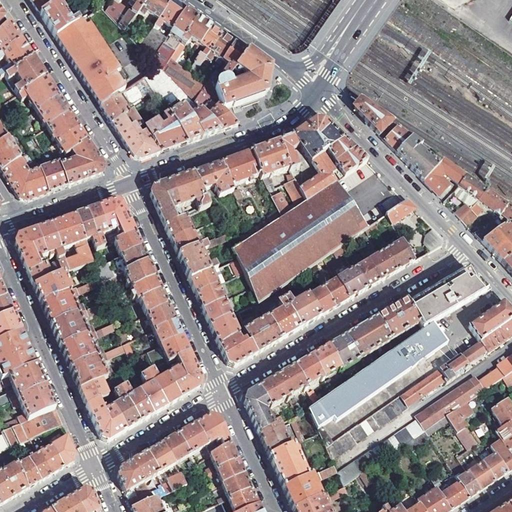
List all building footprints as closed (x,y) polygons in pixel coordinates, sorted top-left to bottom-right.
[(29,0),(37,12),(40,16),(57,5),(53,0),(29,0)] [(147,0),(113,0),(113,1),(105,13),(124,33),(137,15),(147,0)] [(147,0),(137,15),(143,18),(147,12),(159,21),(172,1),(169,0),(147,0)] [(154,28),(156,30),(159,30),(164,24),(173,31),(185,12),(182,9),(172,1),(159,21),(154,28)] [(57,5),(40,16),(43,20),(55,39),(79,23),(76,18),(69,22),(57,5)] [(97,11),(93,5),(78,15),(76,18),(79,23),(89,16),(97,11)] [(167,40),(152,63),(159,70),(164,75),(179,91),(192,104),(200,93),(204,86),(192,78),(187,74),(182,70),(169,60),(180,44),(196,19),(188,13),(185,12),(173,31),(167,40)] [(79,23),(55,39),(85,86),(95,101),(99,108),(117,97),(134,85),(89,16),(79,23)] [(180,44),(184,47),(190,40),(198,46),(210,29),(207,27),(196,19),(180,44)] [(0,53),(1,55),(20,40),(10,26),(9,23),(0,31),(0,53)] [(201,65),(221,37),(213,30),(210,29),(198,46),(205,50),(200,58),(198,57),(193,63),(194,64),(187,74),(192,78),(201,65)] [(152,30),(139,49),(152,63),(167,40),(152,30)] [(221,61),(234,45),(231,43),(221,37),(201,65),(203,68),(205,66),(206,67),(214,56),(221,61)] [(20,40),(1,55),(12,72),(32,59),(25,49),(20,40)] [(185,64),(177,58),(184,47),(180,44),(169,60),(182,70),(185,64)] [(221,61),(229,67),(222,77),(227,81),(234,71),(246,54),(236,47),(234,45),(221,61)] [(215,86),(214,90),(222,111),(229,108),(233,107),(265,95),(269,70),(250,57),(246,54),(234,71),(236,72),(234,88),(232,89),(230,84),(228,82),(225,82),(223,82),(221,82),(219,83),(217,84),(215,86)] [(17,97),(45,78),(38,68),(32,59),(12,72),(4,77),(7,82),(16,76),(22,86),(14,92),(17,97)] [(164,75),(159,70),(144,80),(145,82),(148,86),(164,75)] [(36,112),(58,98),(51,89),(45,78),(17,97),(21,103),(27,99),(30,104),(29,105),(30,107),(32,106),(36,112)] [(129,105),(150,90),(148,86),(145,82),(123,96),(129,105)] [(181,107),(202,139),(206,138),(215,135),(220,133),(192,104),(179,91),(175,95),(183,106),(181,107)] [(192,104),(220,133),(224,132),(232,128),(236,127),(222,111),(218,106),(214,110),(208,105),(211,102),(200,93),(192,104)] [(125,104),(122,106),(117,97),(99,108),(105,116),(110,125),(128,114),(124,108),(126,106),(125,104)] [(47,129),(69,115),(67,113),(58,98),(36,112),(44,124),(42,126),(44,128),(46,127),(47,129)] [(358,104),(353,110),(355,114),(358,117),(375,134),(377,137),(386,128),(393,134),(384,144),(393,153),(395,155),(410,140),(361,104),(359,104),(358,104)] [(167,116),(186,145),(189,144),(196,141),(202,139),(181,107),(167,116)] [(141,125),(147,122),(137,108),(133,112),(141,125)] [(128,114),(110,125),(126,150),(129,154),(133,160),(137,161),(140,162),(160,154),(146,132),(140,136),(136,131),(142,126),(141,125),(133,112),(128,114)] [(57,144),(79,129),(77,127),(69,115),(47,129),(53,139),(51,140),(53,142),(55,141),(57,144)] [(146,132),(160,154),(167,152),(175,149),(186,145),(167,116),(166,115),(162,118),(165,124),(163,126),(161,124),(159,126),(157,121),(144,129),(146,132)] [(326,153),(343,142),(322,122),(318,122),(315,122),(314,122),(304,129),(296,134),(293,137),(300,146),(299,147),(310,164),(311,163),(321,156),(326,153)] [(71,152),(87,142),(85,139),(79,129),(57,144),(61,151),(59,152),(61,155),(63,154),(65,156),(71,152)] [(300,146),(293,137),(287,141),(283,142),(278,144),(290,170),(290,171),(299,168),(292,152),(299,147),(300,146)] [(7,140),(0,144),(0,170),(1,172),(20,160),(10,145),(12,144),(11,142),(9,143),(7,140)] [(410,140),(395,155),(410,171),(422,183),(439,167),(417,151),(420,147),(410,140)] [(103,172),(104,168),(93,151),(87,142),(71,152),(73,155),(71,157),(73,160),(75,159),(76,161),(61,167),(68,188),(73,186),(86,182),(102,176),(103,172)] [(326,153),(335,165),(354,153),(352,151),(343,142),(326,153)] [(290,170),(278,144),(272,146),(264,149),(251,154),(260,177),(262,180),(269,178),(290,170)] [(335,165),(330,168),(339,181),(366,164),(357,156),(356,154),(354,153),(335,165)] [(260,177),(251,154),(240,157),(221,164),(230,188),(249,181),(250,183),(253,182),(253,180),(260,177)] [(321,156),(311,163),(319,176),(298,189),(304,204),(335,184),(339,181),(330,168),(321,156)] [(22,202),(26,203),(49,195),(40,170),(29,175),(23,165),(25,164),(23,161),(21,162),(20,160),(1,172),(4,177),(19,201),(22,202)] [(40,170),(49,195),(53,193),(68,188),(61,167),(59,163),(46,168),(46,166),(42,167),(43,169),(40,170)] [(439,167),(422,183),(436,197),(438,199),(447,189),(439,181),(443,177),(458,188),(465,178),(443,163),(439,167)] [(230,188),(221,164),(209,169),(193,174),(201,192),(214,186),(215,188),(213,189),(214,192),(216,192),(218,198),(232,193),(230,188)] [(376,174),(366,164),(339,181),(341,184),(347,181),(353,188),(376,174)] [(201,192),(193,174),(181,179),(173,181),(169,183),(178,208),(195,202),(197,209),(198,212),(209,207),(201,192)] [(262,180),(280,219),(290,213),(281,194),(276,197),(269,178),(262,180)] [(472,201),(477,204),(485,193),(465,178),(458,188),(457,189),(472,201)] [(285,185),(296,209),(304,204),(298,189),(294,181),(285,185)] [(151,193),(149,197),(161,222),(164,228),(175,222),(173,219),(176,218),(172,211),(178,208),(169,183),(152,189),(151,193)] [(353,211),(335,184),(304,204),(296,209),(290,213),(280,219),(232,251),(257,305),(277,291),(282,288),(336,251),(343,246),(365,231),(366,230),(353,211)] [(369,210),(378,222),(385,217),(406,204),(395,193),(369,210)] [(511,211),(485,193),(477,204),(498,219),(500,217),(511,225),(511,211)] [(472,201),(465,207),(470,211),(477,204),(472,201)] [(98,209),(107,235),(115,232),(117,237),(120,237),(121,240),(134,234),(132,229),(121,206),(117,204),(114,203),(98,209)] [(391,227),(414,212),(406,204),(385,217),(391,227)] [(454,215),(460,222),(470,211),(465,207),(454,215)] [(86,213),(99,249),(104,248),(100,237),(107,235),(98,209),(95,210),(92,211),(86,213)] [(184,215),(185,218),(198,212),(197,209),(184,215)] [(470,211),(460,222),(466,228),(476,218),(475,216),(477,214),(473,211),(472,213),(470,211)] [(74,217),(84,243),(90,241),(95,252),(99,249),(86,213),(76,217),(74,217)] [(64,262),(68,272),(69,272),(75,270),(85,266),(92,263),(84,243),(74,217),(65,221),(62,222),(51,226),(60,252),(74,247),(77,257),(64,262)] [(190,233),(184,218),(175,222),(164,228),(169,238),(170,242),(190,233)] [(474,236),(481,244),(502,229),(496,223),(493,225),(491,224),(474,236)] [(365,231),(369,237),(377,232),(373,225),(366,230),(365,231)] [(52,255),(54,254),(57,261),(63,259),(60,252),(51,226),(45,228),(38,230),(36,231),(46,257),(48,256),(48,258),(53,257),(52,255)] [(502,229),(481,244),(493,256),(500,264),(511,256),(511,234),(505,227),(502,229)] [(433,252),(442,247),(442,239),(433,230),(427,236),(427,245),(433,252)] [(36,231),(17,238),(15,241),(14,245),(25,270),(27,274),(39,269),(38,266),(40,265),(38,260),(46,257),(36,231)] [(190,233),(170,242),(176,254),(177,258),(197,249),(190,233)] [(121,240),(113,244),(117,252),(115,254),(116,257),(119,256),(120,259),(141,249),(139,245),(134,234),(121,240)] [(384,253),(396,274),(410,265),(413,264),(401,244),(384,253)] [(197,249),(177,258),(182,268),(189,283),(210,273),(216,270),(205,245),(197,249)] [(339,257),(347,253),(343,246),(336,251),(339,257)] [(123,274),(147,263),(145,260),(141,249),(120,259),(88,273),(93,283),(94,286),(108,280),(115,277),(123,274)] [(366,263),(378,284),(382,282),(396,274),(384,253),(366,263)] [(511,256),(500,264),(511,276),(511,256)] [(57,261),(62,275),(68,272),(64,262),(63,259),(57,261)] [(130,290),(154,279),(152,275),(150,270),(147,263),(123,274),(128,284),(124,285),(126,289),(129,288),(130,290)] [(352,271),(365,292),(375,286),(378,284),(366,263),(352,271)] [(39,269),(27,274),(31,284),(33,288),(50,281),(46,270),(48,269),(50,274),(55,273),(51,264),(39,269)] [(75,270),(78,275),(88,272),(85,266),(75,270)] [(422,331),(432,325),(491,290),(480,278),(470,278),(464,269),(455,274),(437,285),(440,290),(436,292),(431,295),(428,290),(419,295),(406,303),(419,325),(422,331)] [(69,272),(72,278),(78,275),(75,270),(69,272)] [(335,281),(347,302),(351,300),(365,292),(352,271),(335,281)] [(210,273),(189,283),(193,293),(195,297),(216,287),(210,273)] [(322,290),(333,310),(344,304),(347,302),(335,281),(330,285),(323,274),(315,278),(317,281),(320,287),(322,290)] [(50,281),(33,288),(38,301),(40,305),(70,292),(62,275),(50,281)] [(108,280),(116,296),(125,292),(122,286),(119,287),(115,277),(108,280)] [(138,301),(160,292),(158,288),(154,279),(130,290),(132,294),(129,296),(132,301),(134,300),(135,302),(138,301)] [(94,286),(93,283),(75,290),(78,296),(95,288),(94,286)] [(437,285),(428,290),(431,295),(436,292),(440,290),(437,285)] [(216,287),(195,297),(201,309),(202,312),(223,302),(216,287)] [(288,298),(282,288),(277,291),(282,301),(288,298)] [(78,296),(75,290),(70,292),(40,305),(45,315),(50,327),(85,311),(82,305),(75,309),(71,299),(78,296)] [(308,298),(319,319),(323,317),(333,310),(322,290),(313,294),(311,292),(309,294),(310,296),(308,298)] [(119,304),(129,300),(125,292),(116,296),(119,304)] [(145,318),(167,308),(165,304),(160,292),(138,301),(145,318)] [(282,301),(299,331),(309,325),(319,319),(308,298),(307,297),(300,300),(299,299),(296,301),(297,302),(293,305),(288,298),(282,301)] [(5,299),(0,301),(0,319),(12,314),(11,312),(5,299)] [(267,320),(279,342),(288,337),(299,331),(282,301),(277,304),(282,312),(277,314),(275,313),(272,314),(273,316),(267,320)] [(223,302),(202,312),(208,324),(209,327),(229,318),(223,302)] [(389,343),(419,325),(406,303),(391,312),(376,321),(389,343)] [(468,327),(479,343),(511,319),(511,313),(503,303),(468,327)] [(105,310),(102,304),(85,311),(87,317),(105,310)] [(152,333),(174,323),(171,316),(167,308),(145,318),(149,326),(147,328),(148,331),(151,330),(152,333)] [(94,333),(92,327),(85,330),(80,320),(87,317),(85,311),(50,327),(54,336),(60,348),(94,333)] [(0,319),(0,341),(20,333),(18,330),(12,314),(0,319)] [(229,318),(209,327),(216,343),(218,347),(237,336),(229,318)] [(249,344),(256,356),(276,344),(279,342),(267,320),(266,319),(243,333),(249,344)] [(511,319),(479,343),(485,350),(488,356),(504,344),(508,341),(511,337),(511,319)] [(389,344),(389,343),(376,321),(360,330),(344,339),(358,362),(389,344)] [(159,348),(181,339),(179,335),(174,323),(152,333),(159,348)] [(432,325),(422,331),(335,393),(334,392),(308,411),(309,412),(319,435),(327,450),(414,388),(439,371),(456,359),(434,329),(432,325)] [(115,330),(112,326),(94,333),(97,339),(115,330)] [(0,382),(1,382),(35,367),(28,351),(24,342),(22,337),(20,333),(0,341),(0,382)] [(94,333),(60,348),(65,360),(69,369),(104,355),(101,348),(94,351),(90,342),(97,339),(94,333)] [(237,336),(218,347),(228,367),(234,369),(245,362),(256,356),(249,344),(246,345),(244,342),(240,344),(237,336)] [(174,361),(188,354),(186,351),(181,339),(159,348),(166,364),(174,361)] [(358,363),(358,362),(344,339),(341,341),(328,349),(341,372),(342,373),(358,363)] [(446,382),(443,384),(445,387),(453,381),(453,380),(462,374),(463,375),(468,371),(467,369),(465,366),(475,359),(474,358),(485,350),(479,343),(456,359),(439,371),(446,382)] [(135,359),(128,344),(122,347),(125,353),(129,361),(135,359)] [(125,353),(122,347),(104,355),(106,361),(125,353)] [(325,351),(310,359),(323,380),(338,372),(338,374),(341,372),(328,349),(325,351)] [(200,386),(201,382),(191,360),(190,358),(188,354),(174,361),(177,367),(171,371),(173,373),(165,377),(179,401),(199,389),(200,386)] [(104,355),(69,369),(74,380),(78,391),(103,380),(113,376),(111,369),(103,372),(100,364),(106,361),(104,355)] [(498,370),(503,378),(511,372),(511,356),(496,368),(498,370)] [(307,361),(293,369),(305,389),(319,380),(321,383),(324,381),(323,380),(310,359),(307,361)] [(40,378),(35,367),(1,382),(3,388),(3,389),(11,386),(13,391),(0,397),(0,408),(10,404),(45,389),(40,378)] [(289,371),(276,380),(288,400),(302,391),(304,393),(306,391),(305,389),(293,369),(289,371)] [(145,374),(166,408),(173,404),(176,402),(179,401),(165,377),(159,381),(152,370),(145,374)] [(502,379),(503,378),(498,370),(491,374),(497,383),(502,379)] [(414,388),(421,399),(427,395),(443,384),(446,382),(439,371),(414,388)] [(511,372),(503,378),(502,379),(507,386),(511,382),(511,372)] [(139,393),(152,417),(155,415),(166,408),(145,374),(140,377),(146,388),(139,393)] [(497,383),(491,374),(484,379),(490,387),(497,383)] [(483,392),(477,384),(475,381),(474,379),(437,404),(446,417),(464,405),(483,392)] [(483,392),(490,387),(484,379),(477,384),(483,392)] [(103,380),(78,391),(84,403),(85,407),(99,402),(107,398),(101,384),(103,383),(103,380)] [(258,390),(269,408),(270,410),(285,401),(286,403),(289,402),(288,400),(276,380),(272,382),(258,390)] [(119,390),(139,424),(149,419),(152,417),(139,393),(132,397),(125,386),(119,390)] [(414,388),(327,450),(332,462),(408,409),(421,399),(414,388)] [(45,389),(10,404),(13,410),(20,407),(23,416),(17,419),(20,426),(54,410),(49,399),(45,389)] [(114,393),(119,404),(112,409),(125,432),(129,430),(139,424),(119,390),(114,393)] [(258,435),(273,428),(263,412),(269,408),(258,390),(245,397),(244,404),(251,420),(258,435)] [(511,421),(511,409),(506,401),(504,403),(494,409),(490,412),(502,429),(511,421)] [(492,407),(494,409),(504,403),(503,401),(492,407)] [(107,443),(125,432),(112,409),(106,411),(102,403),(100,404),(99,402),(85,407),(88,413),(99,440),(107,443)] [(445,418),(446,417),(437,404),(429,410),(438,423),(445,418)] [(446,417),(445,418),(456,435),(465,429),(467,427),(463,421),(472,415),(464,405),(446,417)] [(20,426),(2,433),(3,435),(9,449),(42,434),(61,426),(60,423),(58,419),(54,410),(20,426)] [(431,427),(438,423),(429,410),(422,414),(431,427)] [(296,422),(304,442),(319,435),(309,412),(304,415),(311,430),(306,433),(300,420),(296,422)] [(424,432),(431,427),(422,414),(415,419),(416,421),(424,432)] [(224,448),(229,445),(228,442),(218,419),(211,417),(194,427),(206,448),(211,457),(214,454),(209,446),(216,442),(217,444),(221,442),(224,448)] [(344,486),(424,432),(416,421),(338,474),(344,486)] [(494,455),(507,475),(511,471),(511,459),(508,454),(511,451),(511,421),(502,429),(495,433),(500,442),(490,449),(494,455)] [(291,424),(300,444),(304,442),(296,422),(291,424)] [(42,434),(48,441),(64,433),(61,426),(42,434)] [(263,447),(268,458),(289,448),(284,438),(286,437),(284,433),(283,434),(280,428),(278,426),(273,428),(258,435),(263,447)] [(206,448),(194,427),(191,429),(176,437),(188,458),(206,448)] [(465,429),(456,435),(468,451),(476,446),(473,440),(465,429)] [(0,453),(9,449),(3,435),(0,437),(0,453)] [(188,458),(176,437),(165,444),(162,445),(174,466),(188,458)] [(72,464),(74,457),(66,438),(56,443),(55,441),(52,443),(53,446),(50,447),(63,469),(66,468),(72,464)] [(481,443),(490,458),(494,455),(490,449),(484,441),(481,443)] [(174,466),(162,445),(159,447),(145,456),(157,476),(174,466)] [(215,471),(237,462),(231,448),(229,445),(224,448),(214,454),(211,457),(209,458),(215,471)] [(63,469),(50,447),(43,451),(41,449),(38,451),(40,453),(37,454),(50,476),(53,475),(63,469)] [(275,473),(283,491),(307,480),(293,447),(289,448),(268,458),(275,473)] [(50,476),(37,454),(32,457),(31,455),(28,457),(29,459),(27,461),(40,483),(43,481),(50,476)] [(497,481),(507,475),(494,455),(490,458),(487,461),(486,459),(483,461),(484,462),(482,464),(495,483),(497,481)] [(157,476),(145,456),(138,460),(131,464),(143,484),(157,476)] [(40,483),(27,461),(23,462),(22,460),(19,462),(21,464),(16,466),(27,491),(37,485),(40,483)] [(222,486),(244,476),(242,474),(237,462),(215,471),(222,486)] [(143,484),(131,464),(119,471),(118,475),(117,479),(123,493),(124,496),(134,490),(138,498),(127,503),(131,511),(153,501),(149,494),(143,484)] [(483,491),(495,483),(482,464),(472,470),(471,469),(468,470),(469,472),(467,474),(480,493),(483,491)] [(16,466),(16,465),(0,474),(0,475),(13,498),(16,497),(27,491),(16,466)] [(335,467),(318,475),(321,481),(338,473),(335,467)] [(164,488),(168,495),(185,487),(177,472),(174,474),(177,480),(167,485),(163,478),(159,480),(164,488)] [(471,498),(480,493),(467,474),(462,478),(460,476),(458,478),(459,479),(456,481),(458,484),(469,500),(471,498)] [(0,475),(0,506),(13,498),(0,475)] [(288,502),(292,511),(294,511),(328,497),(325,491),(318,494),(313,484),(321,481),(318,475),(307,480),(283,491),(288,502)] [(228,501),(250,491),(246,483),(245,481),(244,476),(222,486),(221,487),(228,501)] [(456,481),(453,476),(449,478),(455,486),(458,484),(456,481)] [(450,511),(460,506),(469,500),(458,484),(455,486),(440,496),(449,511),(450,511)] [(449,511),(440,496),(436,490),(419,501),(410,486),(407,489),(411,495),(417,504),(422,511),(449,511)] [(149,494),(153,501),(156,500),(168,495),(164,488),(149,494)] [(345,489),(328,497),(330,503),(348,494),(345,489)] [(134,490),(124,496),(127,503),(138,498),(134,490)] [(232,511),(242,511),(257,506),(255,502),(250,491),(228,501),(232,511)] [(99,511),(91,493),(84,492),(72,499),(79,511),(99,511)] [(334,511),(335,511),(334,511),(326,511),(323,506),(330,503),(328,497),(294,511),(334,511)] [(79,511),(72,499),(61,505),(51,511),(50,511),(79,511)] [(153,501),(131,511),(161,511),(156,500),(153,501)]
